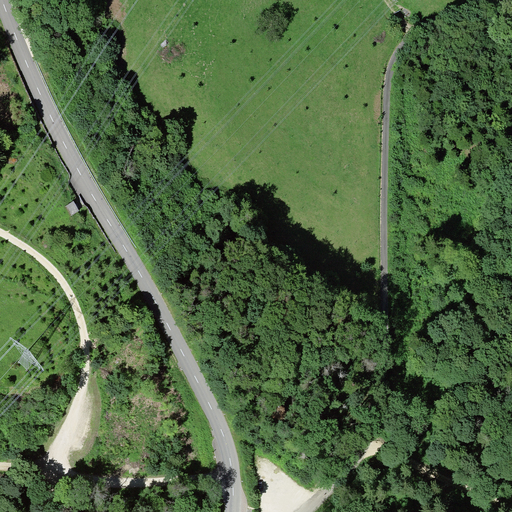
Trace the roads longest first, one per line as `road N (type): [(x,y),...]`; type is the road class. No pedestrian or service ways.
road 1 (tertiary): [(232,511),(222,434),(64,151),(3,0)]
road 2 (track): [(486,0),(430,23),(398,58),(385,110),(389,261),(374,447)]
road 3 (track): [(0,231),(57,275),(87,338),(80,399),(48,473)]
road 4 (track): [(48,473),(113,483),(232,482)]
road 5 (track): [(386,313),(304,262),(245,211)]
road 6 (track): [(374,447),(511,507)]
